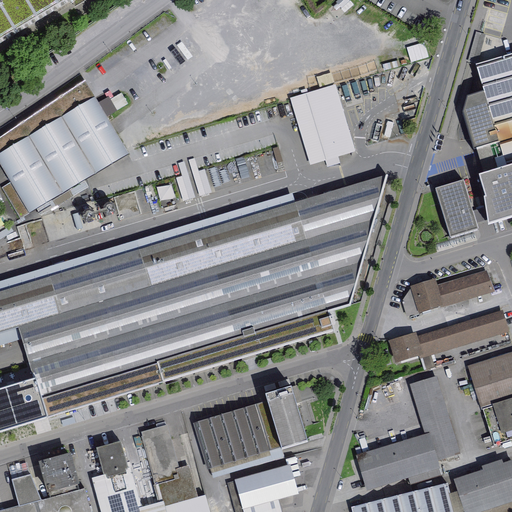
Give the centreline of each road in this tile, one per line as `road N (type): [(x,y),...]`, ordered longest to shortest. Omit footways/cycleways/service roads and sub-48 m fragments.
road 1 (residential): [(360,360),(323,359),(0,455)]
road 2 (residential): [(387,267),(464,0)]
road 3 (residential): [(159,0),(0,112)]
road 4 (residential): [(318,511),(360,360)]
